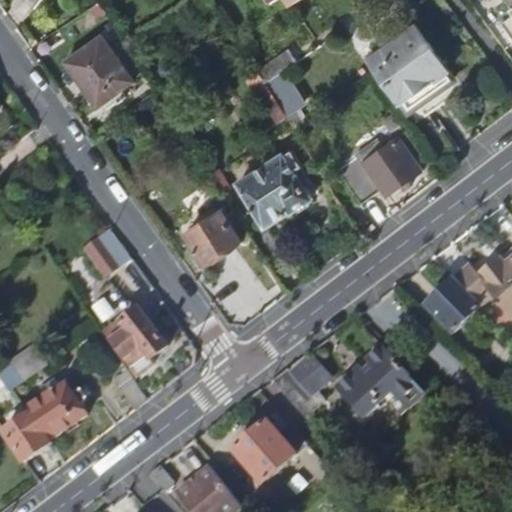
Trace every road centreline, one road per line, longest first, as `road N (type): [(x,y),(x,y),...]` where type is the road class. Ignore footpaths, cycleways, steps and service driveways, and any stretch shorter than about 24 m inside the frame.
road 1 (unclassified): [(0,36),(238,370)]
road 2 (tertiary): [(238,370),(511,158)]
road 3 (tertiary): [(56,511),(238,370)]
